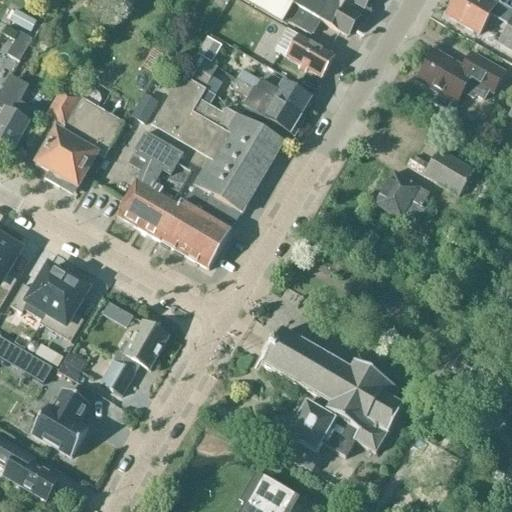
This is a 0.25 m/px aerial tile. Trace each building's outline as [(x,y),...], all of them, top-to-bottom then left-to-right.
[(236,0),(281,26),(283,23),(310,39),(318,24),(346,40),(355,24),(363,22),(367,15),(365,8),(368,2),(364,0),(236,0)] [(511,15),(497,7),(500,0),(457,0),(446,19),(478,37),(491,16),(510,28),(498,49),(511,57),(511,15)] [(16,12),(10,23),(31,34),(37,23),(16,12)] [(321,82),(334,60),(288,33),(275,54),(286,60),(286,61),(321,82)] [(20,64),(33,41),(22,35),(9,58),(20,64)] [(208,40),(196,59),(211,68),(222,49),(208,40)] [(463,71),(434,54),(417,84),(439,97),(434,104),(436,109),(443,113),(447,112),(452,104),(456,107),(463,95),(474,102),(475,98),(484,103),(489,93),(493,96),(505,76),(472,57),(463,71)] [(196,59),(184,81),(205,94),(217,72),(211,68),(196,59)] [(256,94),(300,120),(306,111),(306,108),(310,102),(267,77),(262,86),(243,75),(238,84),(256,94)] [(39,118),(20,106),(29,89),(10,79),(0,97),(0,111),(5,115),(0,124),(0,147),(13,154),(28,128),(32,130),(39,118)] [(184,81),(181,80),(151,130),(152,131),(146,140),(182,161),(177,171),(191,179),(176,204),(180,206),(227,233),(238,216),(241,218),(284,146),(236,118),(235,120),(224,113),(222,117),(209,109),(215,99),(205,94),(184,81)] [(293,131),(295,130),(300,133),(305,123),(300,120),(256,94),(238,84),(233,92),(246,100),(241,108),(246,111),(246,112),(289,137),(293,131)] [(104,162),(124,127),(63,91),(47,119),(66,130),(62,137),(56,133),(36,168),(49,175),(45,183),(59,192),(61,188),(75,196),(97,158),(104,162)] [(145,98),(133,119),(147,127),(159,106),(145,98)] [(143,175),(136,188),(177,212),(180,206),(176,204),(191,179),(177,171),(182,161),(146,140),(129,167),(143,175)] [(413,159),(406,169),(458,200),(474,173),(439,153),(429,169),(413,159)] [(375,207),(401,223),(402,222),(415,230),(425,213),(421,211),(429,197),(420,192),(393,176),(375,207)] [(227,233),(180,206),(177,212),(136,188),(117,220),(208,273),(231,235),(227,233)] [(1,242),(0,243),(0,312),(17,285),(6,278),(21,254),(1,242)] [(504,289),(511,274),(511,264),(496,255),(483,277),(504,289)] [(28,307),(46,318),(47,318),(68,282),(49,270),(34,295),(23,289),(10,310),(22,317),(28,307)] [(47,318),(46,318),(40,328),(41,329),(71,347),(84,325),(73,318),(88,294),(68,282),(47,318)] [(150,375),(169,342),(143,326),(130,349),(125,346),(101,389),(122,400),(140,369),(150,375)] [(388,439),(404,412),(392,405),(399,394),(380,383),(383,379),(365,369),(362,373),(355,368),(350,375),(281,334),(261,369),(317,402),(332,411),(327,420),(311,411),(306,408),(287,441),(300,448),(291,463),(311,475),(326,450),(345,462),(355,445),(375,457),(387,438),(388,439)] [(0,339),(0,361),(44,387),(53,371),(0,339)] [(58,357),(51,358),(47,364),(56,370),(62,359),(58,357)] [(511,416),(511,397),(505,393),(490,415),(507,426),(511,416)] [(48,422),(44,419),(33,438),(72,461),(88,434),(77,427),(89,408),(64,394),(48,422)] [(0,443),(0,467),(8,472),(5,479),(19,487),(18,488),(46,505),(48,502),(51,502),(55,496),(53,493),(59,483),(31,467),(33,463),(24,458),(0,443)] [(292,511),(295,507),(257,484),(242,510),(244,511),(243,511),(292,511)] [(0,497),(0,511),(7,511),(11,509),(0,497)]
